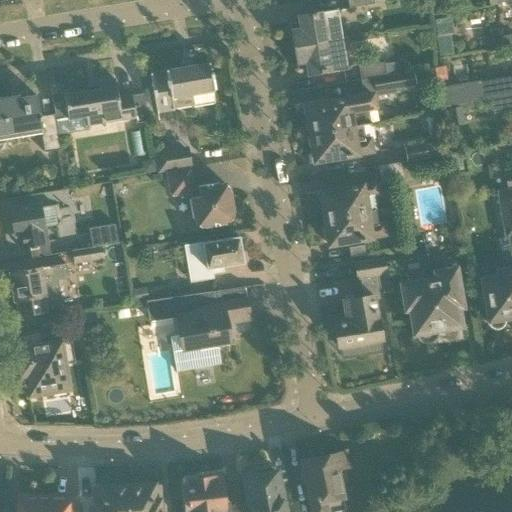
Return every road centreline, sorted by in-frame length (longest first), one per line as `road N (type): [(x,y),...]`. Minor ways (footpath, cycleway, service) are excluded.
road 1 (residential): [(243,0),(314,418)]
road 2 (residential): [(314,418),(157,444),(0,445)]
road 3 (residential): [(0,32),(234,0)]
road 4 (residential): [(511,377),(314,418)]
